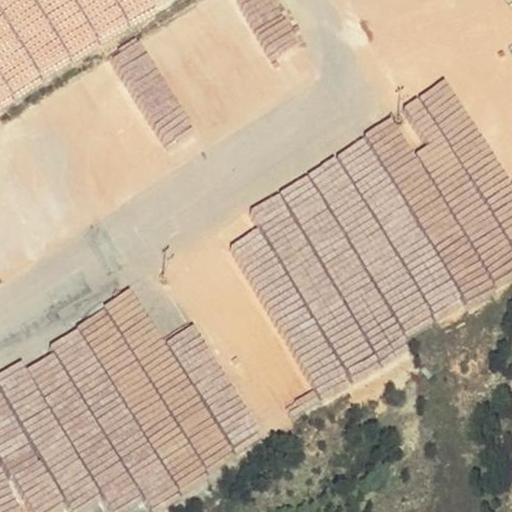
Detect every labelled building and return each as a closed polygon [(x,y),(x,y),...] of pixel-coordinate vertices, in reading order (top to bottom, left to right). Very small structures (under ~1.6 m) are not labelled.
[(0,0),(0,104),(177,0),(0,0)] [(194,0),(161,20),(225,127),(312,76),(267,0),(194,0)] [(0,147),(8,162),(0,165),(0,261),(85,215),(70,190),(96,175),(48,91),(0,117),(0,147)] [(135,280),(235,449),(350,382),(250,212),(135,280)] [(492,293),(503,285),(490,268),(479,276),(492,293)] [(0,511),(71,511),(76,509),(77,511),(99,511),(114,504),(118,511),(120,511),(150,495),(160,511),(168,511),(219,484),(204,458),(169,478),(82,326),(0,372),(0,511)]
